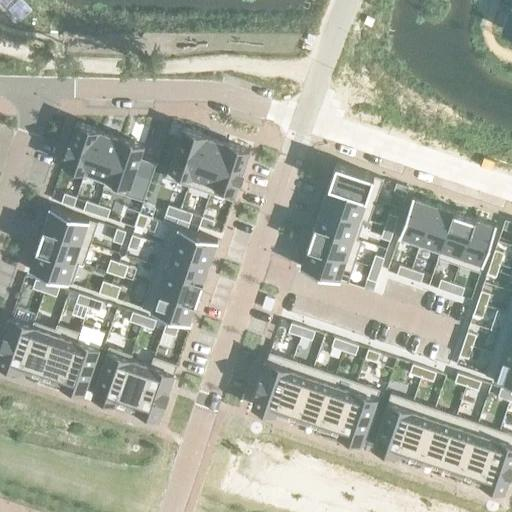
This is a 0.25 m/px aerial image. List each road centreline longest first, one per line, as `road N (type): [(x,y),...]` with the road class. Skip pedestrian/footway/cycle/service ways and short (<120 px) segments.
road 1 (residential): [(169,511),(304,118)]
road 2 (residential): [(40,85),(216,88),(304,118)]
road 3 (residential): [(304,118),(511,191)]
road 4 (residential): [(0,212),(40,85)]
road 5 (residential): [(304,118),(345,0)]
